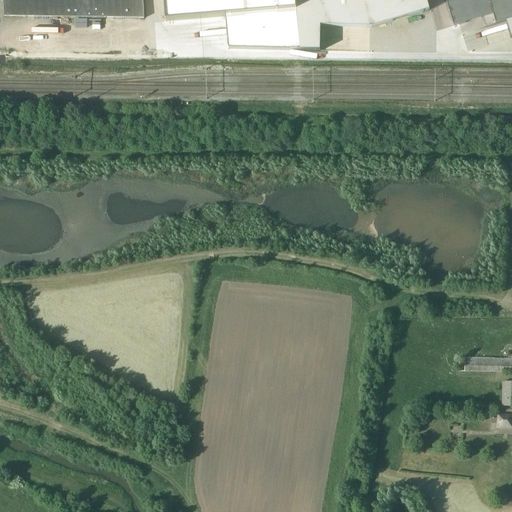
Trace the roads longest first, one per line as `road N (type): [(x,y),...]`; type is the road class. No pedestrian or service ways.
road 1 (track): [(0,153),(498,163),(508,170),(504,300)]
road 2 (track): [(0,284),(269,254),(411,290),(511,304)]
road 3 (track): [(207,511),(198,485),(0,414)]
road 4 (track): [(115,511),(0,465)]
